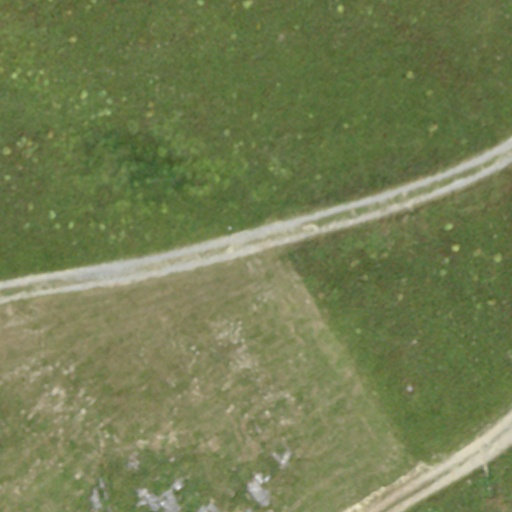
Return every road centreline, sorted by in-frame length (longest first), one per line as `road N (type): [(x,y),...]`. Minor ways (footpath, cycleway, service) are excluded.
road 1 (track): [(511,145),(368,215),(0,294)]
road 2 (track): [(410,511),(511,438)]
